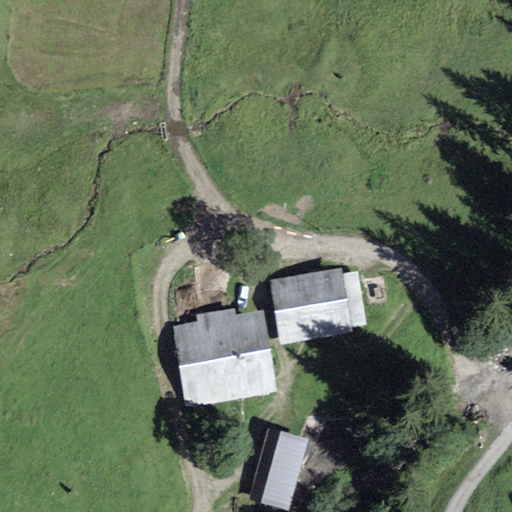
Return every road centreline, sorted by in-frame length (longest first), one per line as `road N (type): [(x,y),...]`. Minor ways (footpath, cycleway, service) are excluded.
road 1 (track): [(181,0),(172,124),(199,182),(228,215),(258,232),(354,240),(400,260),(428,289),(509,425)]
road 2 (track): [(228,215),(181,251),(155,298),(201,511)]
